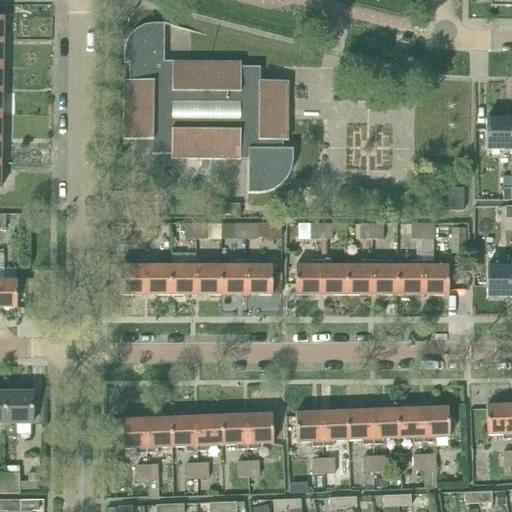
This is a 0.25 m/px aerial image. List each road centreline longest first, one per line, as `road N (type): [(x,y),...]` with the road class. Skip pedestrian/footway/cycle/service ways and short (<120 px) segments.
road 1 (residential): [(74,350),(511,352)]
road 2 (unclassified): [(74,350),(80,0)]
road 3 (unclassified): [(72,511),(74,350)]
